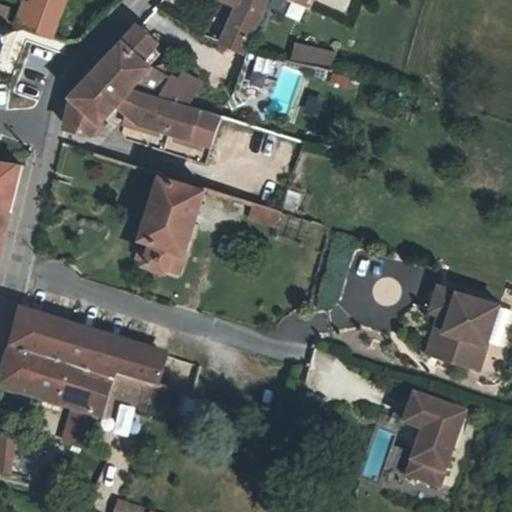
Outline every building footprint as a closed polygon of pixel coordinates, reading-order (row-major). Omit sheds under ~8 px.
[(69,0),(36,0),(35,10),(27,7),(22,29),(53,42),(69,0)] [(235,0),(245,5),(240,16),(262,25),(273,0),(235,0)] [(283,0),(309,10),(313,0),(283,0)] [(247,55),(262,25),(240,16),(234,30),(227,48),(247,55)] [(103,71),(99,76),(146,91),(213,113),(223,116),(229,93),(233,95),(237,81),(202,72),(198,85),(162,74),(163,71),(158,70),(150,64),(164,45),(141,26),(103,71)] [(289,54),(329,68),(335,53),(294,39),(289,54)] [(97,138),(127,106),(146,91),(99,76),(78,102),(70,130),(97,138)] [(213,113),(146,91),(127,106),(147,124),(205,141),(213,113)] [(223,116),(213,113),(205,141),(228,147),(236,120),(223,116)] [(0,248),(22,165),(0,161),(0,248)] [(209,189),(166,175),(146,238),(157,242),(149,262),(148,263),(169,271),(177,250),(188,254),(209,189)] [(283,213),(218,192),(213,208),(247,218),(248,217),(278,227),(283,213)] [(157,242),(146,238),(138,258),(149,262),(157,242)] [(432,313),(442,316),(445,317),(441,331),(448,334),(441,356),(481,370),(502,306),(442,286),(432,313)] [(26,311),(17,346),(76,363),(117,376),(119,371),(161,384),(170,354),(26,311)] [(430,352),(441,356),(448,334),(441,331),(445,317),(442,316),(430,352)] [(64,405),(76,363),(17,346),(7,379),(5,387),(64,405)] [(201,364),(170,354),(161,384),(186,391),(192,393),(201,364)] [(113,392),(117,376),(76,363),(64,405),(104,416),(106,417),(113,392)] [(161,384),(119,371),(117,376),(113,392),(180,413),(186,391),(161,384)] [(416,396),(406,422),(425,429),(406,479),(438,491),(466,414),(416,396)] [(128,437),(132,405),(116,403),(112,435),(128,437)] [(0,466),(12,468),(18,425),(0,422),(0,466)] [(360,476),(377,481),(393,434),(375,428),(360,476)] [(335,439),(314,433),(308,456),(330,462),(335,439)] [(157,511),(158,510),(122,500),(117,511),(157,511)]
